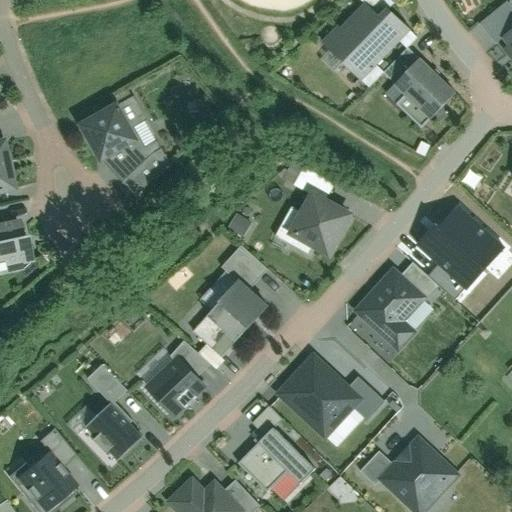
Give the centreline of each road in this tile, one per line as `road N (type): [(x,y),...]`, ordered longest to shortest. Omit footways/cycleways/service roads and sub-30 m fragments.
road 1 (residential): [(505,100),(228,405),(111,511)]
road 2 (residential): [(0,6),(18,74),(69,188)]
road 3 (residential): [(427,0),(505,100)]
